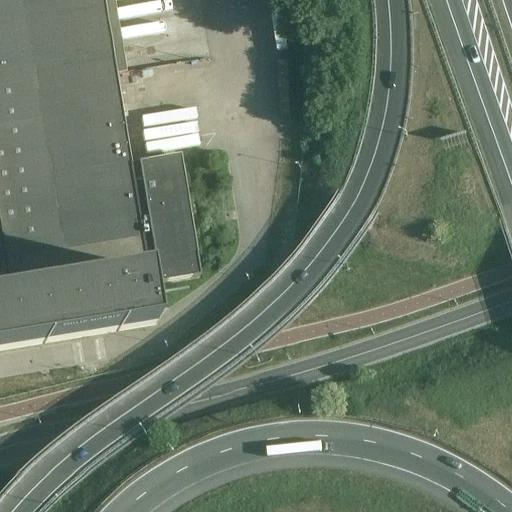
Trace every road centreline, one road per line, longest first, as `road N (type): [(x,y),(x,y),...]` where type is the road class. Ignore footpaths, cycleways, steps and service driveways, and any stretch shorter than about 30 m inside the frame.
road 1 (motorway): [(394,0),(394,121),(380,166),(333,253),(240,348),(81,458),(23,511)]
road 2 (secondary): [(0,451),(178,408),(511,303)]
road 3 (motorway): [(125,511),(196,464),(290,437),(407,452),(449,469),(510,511)]
road 4 (motorway): [(457,0),(511,158)]
